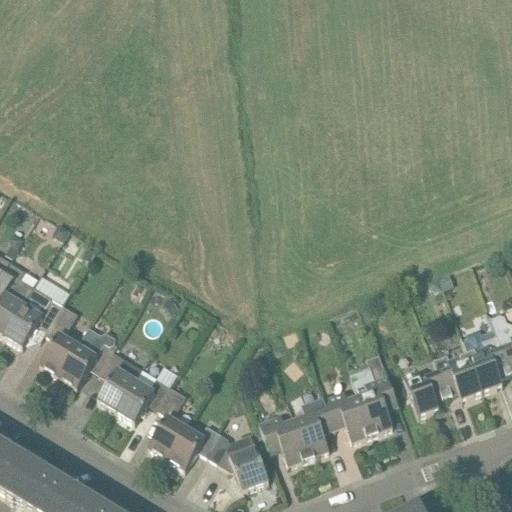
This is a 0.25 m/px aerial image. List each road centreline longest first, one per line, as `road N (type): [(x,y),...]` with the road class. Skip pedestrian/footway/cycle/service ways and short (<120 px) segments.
road 1 (residential): [(172,511),(0,406)]
road 2 (residential): [(328,511),(470,457)]
